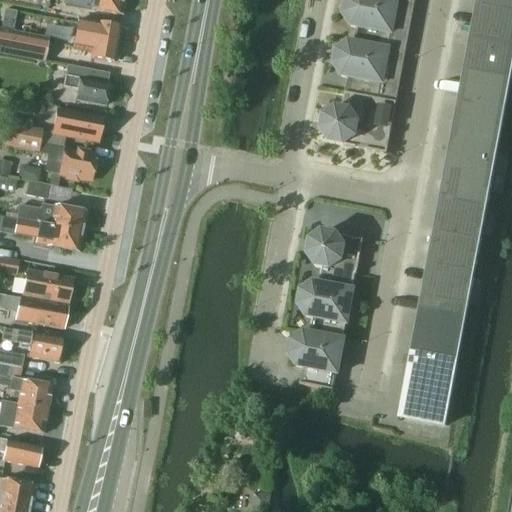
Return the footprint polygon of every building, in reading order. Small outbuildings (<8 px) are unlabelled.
[(6,0),(6,4),(47,11),(48,0),(6,0)] [(49,0),(48,12),(61,13),(62,0),(49,0)] [(122,16),(124,0),(69,0),(68,6),(122,16)] [(357,29),(354,44),(354,45),(406,55),(415,5),(388,0),(347,0),(345,2),(343,16),(351,28),(357,29)] [(511,0),(479,0),(473,36),(511,43),(511,0)] [(78,21),(73,49),(92,53),(91,60),(113,64),(119,29),(78,21)] [(0,32),(0,54),(43,62),(47,42),(0,32)] [(511,43),(473,36),(461,100),(506,108),(511,74),(511,43)] [(354,45),(354,44),(348,43),(336,52),(333,66),(342,78),(348,79),(345,95),(396,105),(406,55),(354,45)] [(67,68),(65,79),(63,89),(77,91),(75,102),(104,108),(108,87),(106,87),(108,76),(67,68)] [(396,105),(345,95),(342,111),(336,110),(324,118),(321,132),(329,144),(387,155),(396,105)] [(461,100),(445,184),(490,193),(506,108),(461,100)] [(101,122),(72,117),(56,114),(52,134),(97,143),(101,122)] [(3,147),(38,153),(39,147),(42,133),(7,126),(3,147)] [(95,157),(39,147),(38,153),(48,155),(44,174),(51,175),(59,177),(67,178),(66,181),(76,183),(77,180),(90,183),(95,157)] [(10,166),(0,164),(0,178),(8,180),(10,166)] [(51,175),(49,186),(57,188),(59,177),(51,175)] [(0,192),(13,194),(15,182),(0,179),(0,192)] [(25,198),(47,202),(49,188),(37,185),(27,183),(25,198)] [(445,184),(429,269),(474,277),(490,193),(445,184)] [(39,226),(80,234),(84,214),(43,206),(42,213),(19,208),(17,221),(39,226)] [(1,220),(0,226),(0,234),(14,237),(14,236),(16,222),(1,220)] [(16,222),(14,236),(36,241),(35,246),(48,248),(77,253),(80,234),(39,226),(17,221),(16,222)] [(321,270),(318,285),(352,291),(355,276),(356,276),(363,242),(322,234),(310,242),(307,256),(315,269),(321,270)] [(0,274),(14,277),(17,263),(0,260),(0,274)] [(429,269),(421,312),(466,320),(474,277),(429,269)] [(67,306),(72,281),(26,273),(21,297),(67,306)] [(312,320),(309,335),(343,341),(346,326),(347,326),(354,291),(352,291),(318,285),(312,284),(300,292),(298,306),(306,318),(312,320)] [(62,331),(66,310),(19,301),(15,322),(62,331)] [(421,312),(413,354),(458,363),(466,320),(421,312)] [(56,363),(60,341),(3,330),(0,341),(29,347),(27,358),(56,363)] [(343,341),(309,335),(303,334),(291,342),(288,356),(297,368),(303,369),(300,386),(333,392),(336,376),(338,376),(344,341),(343,341)] [(0,365),(21,370),(23,359),(0,354),(0,365)] [(446,427),(458,363),(413,354),(401,419),(446,427)] [(17,406),(47,411),(51,388),(18,382),(21,370),(0,365),(0,380),(11,382),(9,392),(20,394),(17,406)] [(0,427),(42,436),(47,411),(17,406),(1,403),(0,407),(0,427)] [(150,404),(141,403),(141,422),(149,422),(150,404)] [(0,441),(0,453),(3,454),(1,463),(36,469),(40,449),(0,441)] [(0,506),(27,511),(28,511),(33,487),(1,481),(0,481),(0,506)] [(252,495),(249,511),(269,511),(271,497),(252,495)]
